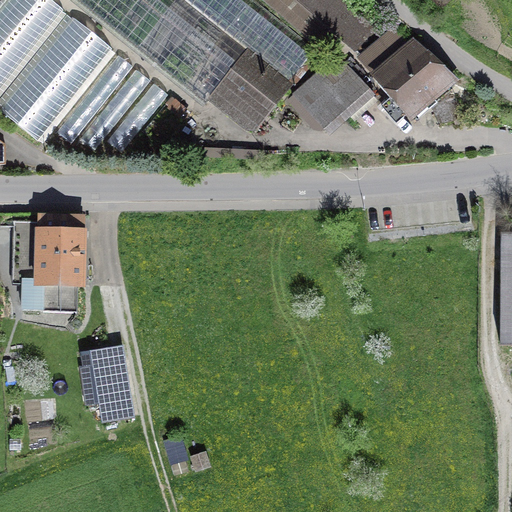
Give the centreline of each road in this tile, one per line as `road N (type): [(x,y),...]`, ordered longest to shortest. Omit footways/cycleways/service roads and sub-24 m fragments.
road 1 (tertiary): [(0,189),(360,183),(511,166)]
road 2 (track): [(511,418),(489,352),(489,170)]
road 3 (track): [(110,284),(171,511)]
road 4 (unclassified): [(392,0),(432,38),(511,91)]
